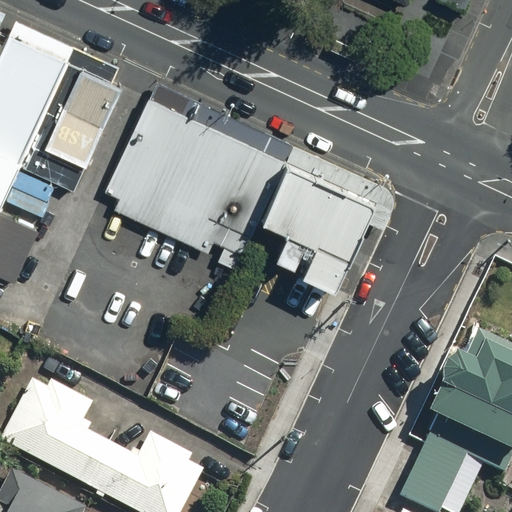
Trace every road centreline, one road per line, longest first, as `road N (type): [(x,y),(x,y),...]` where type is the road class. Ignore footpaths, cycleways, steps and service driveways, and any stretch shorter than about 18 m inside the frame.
road 1 (secondary): [(98,0),(455,163)]
road 2 (residential): [(455,163),(281,511)]
road 3 (residential): [(511,38),(455,163)]
